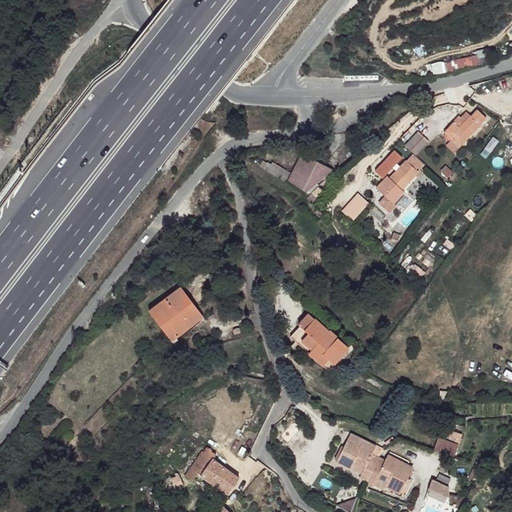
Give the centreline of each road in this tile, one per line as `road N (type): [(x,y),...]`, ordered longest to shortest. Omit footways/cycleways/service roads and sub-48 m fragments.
road 1 (motorway): [(0,325),(256,0)]
road 2 (unclassified): [(320,511),(258,455),(286,401),(246,222),(217,157)]
road 3 (unclassified): [(0,437),(217,157)]
road 4 (unknown): [(454,80),(458,96),(416,115),(363,164),(335,206),(331,220),(342,241),(336,258),(315,258),(241,211)]
road 5 (motorway): [(206,0),(0,268)]
road 6 (unclassified): [(124,0),(0,178)]
road 7 (unclassified): [(217,157),(235,144),(348,120),(367,112),(374,94)]
road 8 (unclassified): [(269,97),(221,83),(145,0)]
road 9 (unclassified): [(511,66),(374,94)]
